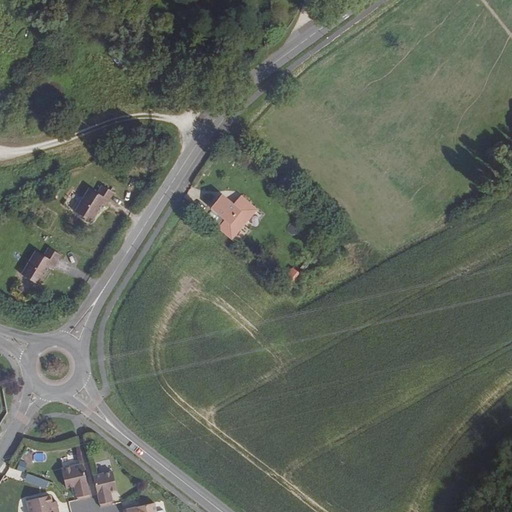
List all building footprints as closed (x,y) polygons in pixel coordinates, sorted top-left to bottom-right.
[(103,186),(98,194),(89,189),(75,211),(91,221),(102,205),(105,206),(113,193),(103,186)] [(224,219),(218,227),(232,239),(258,209),(241,195),(233,204),(222,195),(211,208),(224,219)] [(49,249),(44,256),(36,252),(22,274),(38,284),(48,267),(52,269),(59,256),(49,249)] [(301,275),(293,268),(281,282),(290,289),(301,275)] [(78,499),(91,496),(82,463),(63,468),(67,487),(75,485),(78,499)] [(92,472),(100,506),(113,503),(110,489),(118,487),(113,467),(92,472)] [(24,481),(45,489),(48,481),(27,473),(24,481)] [(29,501),(32,511),(61,511),(60,505),(56,506),(54,502),(52,495),(29,501)] [(158,511),(156,502),(122,509),(123,511),(158,511)]
